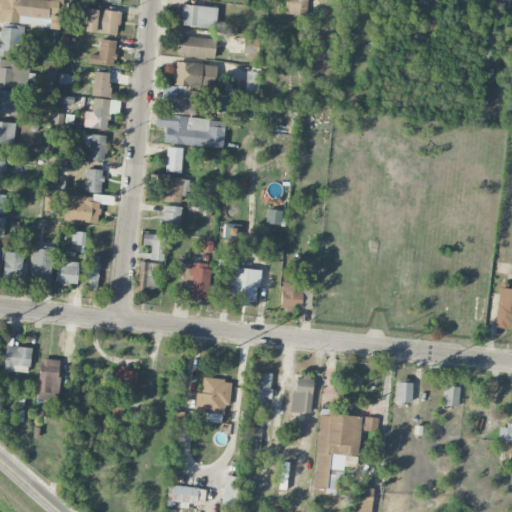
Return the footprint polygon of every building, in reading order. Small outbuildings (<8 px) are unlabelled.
[(0,0),(0,21),(58,27),(61,1),(54,0),(0,0)] [(307,0),(285,0),(285,14),(307,14),(307,0)] [(181,26),(217,27),(217,6),(182,5),(181,26)] [(120,12),(87,7),(84,31),(118,35),(120,12)] [(34,38),(23,37),(24,28),(0,25),(0,52),(33,56),(34,38)] [(242,35),(242,54),(259,54),(259,35),(242,35)] [(214,57),(214,37),(178,36),(177,56),(214,57)] [(113,66),(115,40),(100,38),(98,54),(89,53),(88,63),(113,66)] [(28,61),(0,59),(0,85),(27,86),(28,61)] [(216,64),(174,61),(172,84),(215,88),(216,64)] [(108,97),(110,72),(93,71),(91,95),(108,97)] [(246,89),(257,90),(258,72),(246,71),(246,89)] [(72,75),(59,74),(58,83),(72,84),(72,75)] [(196,89),(163,87),(163,99),(172,100),(171,113),(195,114),(196,89)] [(18,92),(0,91),(0,113),(18,114),(18,92)] [(226,92),(206,91),(206,110),(226,110),(226,92)] [(83,127),(107,128),(107,114),(119,115),(119,99),(93,98),(92,111),(84,111),(83,127)] [(223,147),(225,119),(156,115),(155,126),(165,127),(164,143),(223,147)] [(15,123),(0,121),(0,144),(12,146),(15,123)] [(106,134),(85,134),(85,144),(89,144),(88,160),(105,160),(106,134)] [(181,172),(182,147),(166,146),(165,172),(181,172)] [(101,192),(102,169),(85,168),(84,191),(101,192)] [(181,202),(182,177),(163,177),(162,201),(181,202)] [(218,197),(219,180),(207,180),(207,197),(218,197)] [(62,219),(97,224),(100,203),(90,201),(91,197),(66,193),(62,219)] [(56,195),(44,195),(44,210),(55,210),(56,195)] [(180,206),(162,205),(160,228),(179,229),(180,206)] [(282,210),(267,208),(265,222),(280,224),(282,210)] [(224,239),(240,239),(240,223),(224,223),(224,239)] [(71,244),(85,244),(85,232),(72,231),(71,244)] [(150,247),(150,260),(163,260),(164,234),(143,233),(142,247),(150,247)] [(49,285),(53,250),(33,248),(29,283),(49,285)] [(22,252),(4,251),(3,277),(21,278),(22,252)] [(84,289),(98,289),(99,256),(91,255),(91,262),(85,262),(84,289)] [(78,260),(56,260),(56,283),(78,283),(78,260)] [(137,294),(158,294),(159,262),(138,262),(137,294)] [(210,264),(175,262),(175,274),(183,275),(182,298),(209,299),(210,264)] [(258,269),(232,268),(231,297),(239,298),(239,304),(257,304),(258,269)] [(312,310),(312,283),(281,282),(280,309),(312,310)] [(511,288),(508,288),(508,283),(501,282),(495,326),(511,328),(511,288)] [(30,372),(30,346),(4,346),(4,371),(30,372)] [(60,359),(39,358),(37,399),(59,400),(60,359)] [(108,418),(122,419),(123,398),(117,398),(118,388),(136,388),(136,368),(111,367),(108,418)] [(270,397),(272,373),(254,372),(252,404),(263,405),(263,397),(270,397)] [(312,376),(293,375),(292,412),(310,413),(312,376)] [(231,380),(202,378),(201,392),(196,392),(194,410),(205,411),(205,421),(222,422),(224,404),(229,404),(231,380)] [(411,382),(396,382),(395,402),(411,402),(411,382)] [(443,405),(458,405),(459,385),(443,384),(443,405)] [(319,413),(312,493),(335,495),(336,478),(342,478),(343,465),(356,466),(360,430),(377,431),(378,417),(362,416),(362,417),(319,413)] [(511,424),(499,424),(498,440),(509,441),(509,454),(511,453),(511,424)] [(220,503),(235,506),(239,477),(225,475),(220,503)] [(167,501),(180,501),(180,505),(196,506),(197,486),(168,485),(167,501)] [(371,511),(372,487),(358,487),(357,511),(371,511)]
